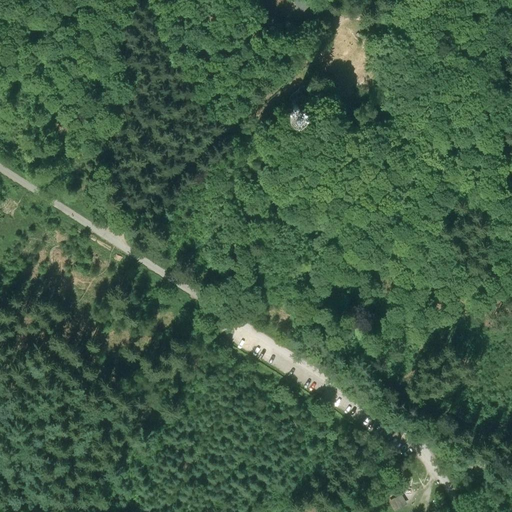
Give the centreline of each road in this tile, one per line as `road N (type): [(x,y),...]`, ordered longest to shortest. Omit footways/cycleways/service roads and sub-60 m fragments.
road 1 (unclassified): [(462,511),(409,432),(211,302)]
road 2 (track): [(511,95),(354,17)]
